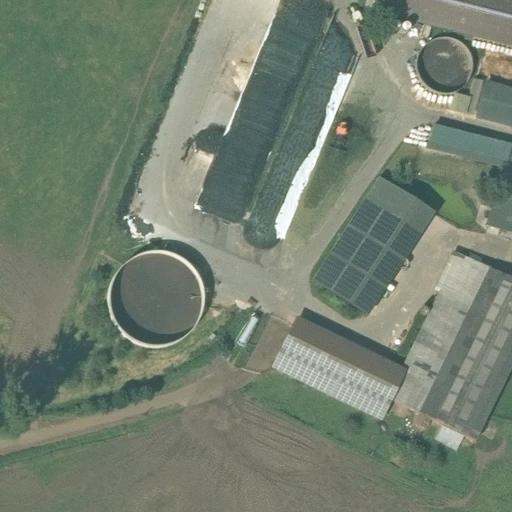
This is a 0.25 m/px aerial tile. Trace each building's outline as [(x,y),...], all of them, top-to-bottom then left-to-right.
[(511,0),(379,0),(376,11),(430,25),(511,45),(511,0)] [(468,77),(470,67),(468,56),(462,48),(453,42),(442,40),(432,42),(423,48),(417,57),(415,67),(417,78),(423,87),(433,93),(443,94),(454,92),(463,86),(468,77)] [(511,129),(511,93),(485,85),(474,119),(511,131),(511,129)] [(511,151),(510,151),(485,226),(511,234),(511,151)] [(377,180),(338,240),(393,276),(432,216),(377,180)] [(393,276),(338,240),(311,281),(366,317),(393,276)] [(400,379),(389,401),(473,442),(511,362),(511,282),(454,255),(436,291),(441,293),(400,379)] [(120,344),(198,343),(197,258),(119,258),(120,344)] [(291,328),(271,369),(380,421),(389,401),(400,379),(291,328)]
